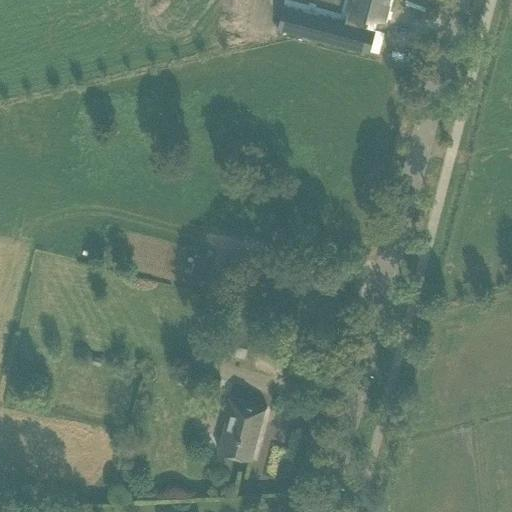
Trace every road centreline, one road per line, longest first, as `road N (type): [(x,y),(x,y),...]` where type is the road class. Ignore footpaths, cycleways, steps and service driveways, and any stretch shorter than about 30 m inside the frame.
road 1 (tertiary): [(322,511),(458,0)]
road 2 (unknown): [(383,286),(246,246),(6,198)]
